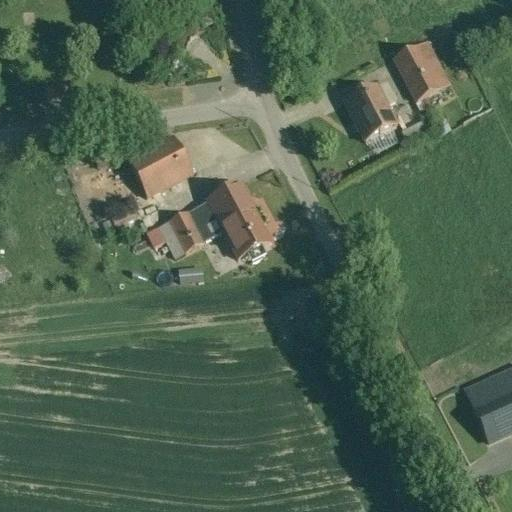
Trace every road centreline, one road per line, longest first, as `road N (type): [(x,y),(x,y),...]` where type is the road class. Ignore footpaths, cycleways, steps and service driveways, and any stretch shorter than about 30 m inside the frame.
road 1 (unclassified): [(466,511),(256,98)]
road 2 (unclassified): [(256,98),(0,132)]
